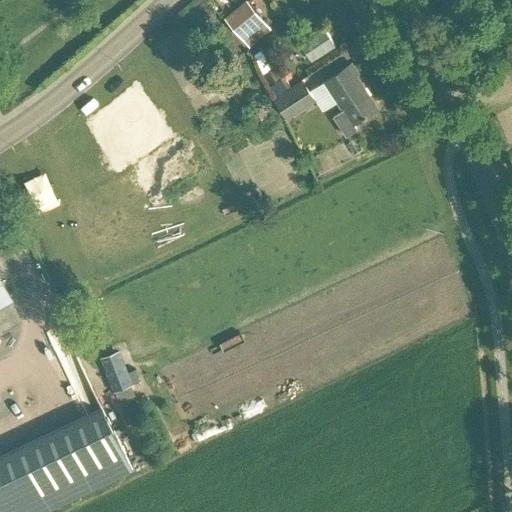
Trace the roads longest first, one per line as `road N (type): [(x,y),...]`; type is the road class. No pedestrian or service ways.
road 1 (tertiary): [(511,246),(484,172),(378,0)]
road 2 (tertiary): [(0,138),(170,0)]
